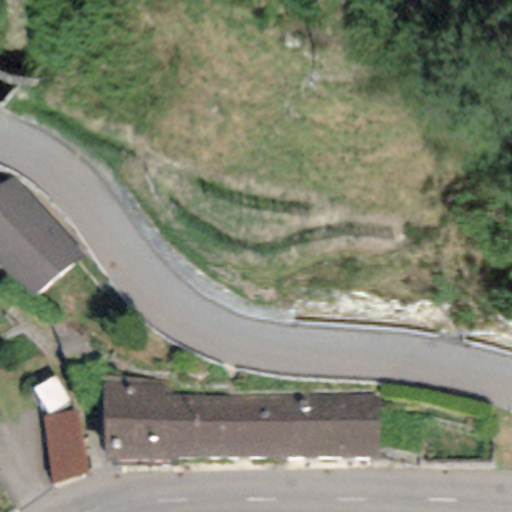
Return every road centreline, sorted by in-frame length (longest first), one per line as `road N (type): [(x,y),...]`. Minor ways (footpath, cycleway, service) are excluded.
road 1 (unclassified): [(0,140),(61,175),(129,267),(185,319),(257,346),(419,362),(511,382)]
road 2 (secondary): [(511,506),(161,502),(101,511)]
